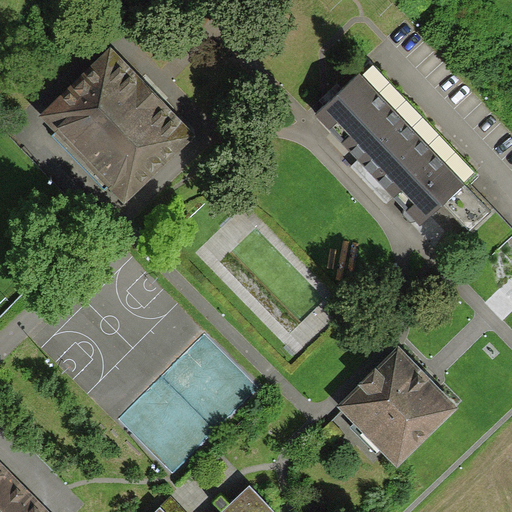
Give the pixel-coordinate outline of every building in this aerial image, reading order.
[(492,257),(511,237),(511,234),(461,182),(472,172),(367,63),(313,116),(420,226),(442,205),(492,257)] [(52,126),(126,202),(189,141),(115,65),(52,126)] [(343,401),(397,456),(453,401),(398,346),(343,401)] [(0,511),(43,511),(0,467),(0,511)] [(151,511),(273,511),(275,510),(249,482),(217,511),(171,511),(162,502),(151,511)]
